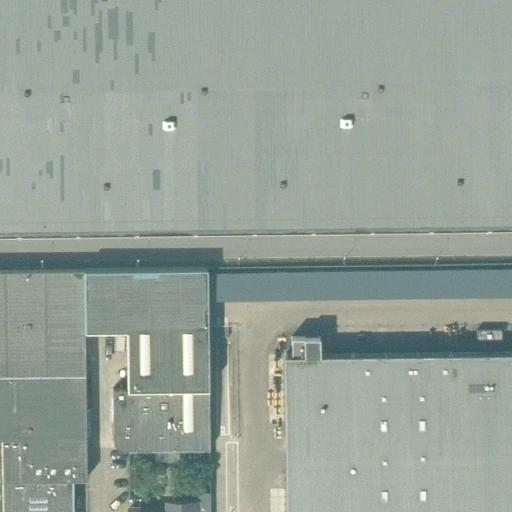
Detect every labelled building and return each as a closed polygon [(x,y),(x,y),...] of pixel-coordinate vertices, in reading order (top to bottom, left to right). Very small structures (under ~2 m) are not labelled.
[(511,0),(0,0),(0,230),(511,224),(511,0)] [(511,266),(227,269),(228,288),(227,288),(227,297),(483,294),(483,307),(511,307),(511,266)] [(127,328),(128,380),(115,380),(115,388),(114,388),(115,442),(122,449),(210,448),(208,327),(207,267),(84,269),(85,329),(127,328)] [(83,269),(0,269),(0,438),(1,438),(2,479),(2,511),(72,511),(72,479),(86,478),(83,269)] [(501,340),(501,329),(476,330),(476,340),(501,340)] [(511,511),(511,352),(364,354),(320,355),(319,336),(291,337),(291,355),(285,355),(286,419),(286,440),(276,440),(276,456),(286,456),(287,511),(511,511)] [(210,511),(210,493),(196,493),(196,502),(167,502),(167,508),(129,509),(128,511),(210,511)]
